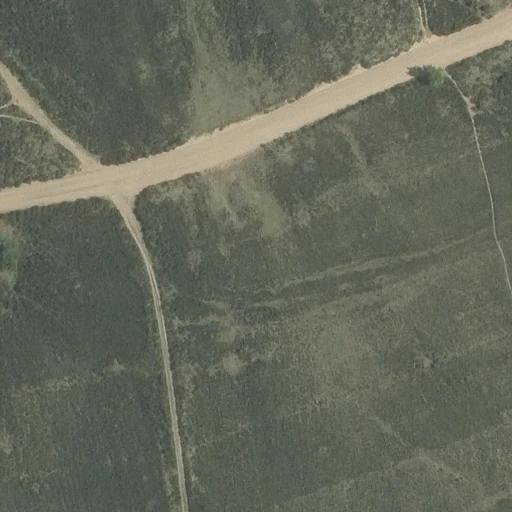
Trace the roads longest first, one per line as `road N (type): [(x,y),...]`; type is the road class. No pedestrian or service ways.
road 1 (track): [(511,25),(239,141),(0,205)]
road 2 (track): [(0,69),(40,122),(101,178),(142,240),(156,289),(183,511)]
